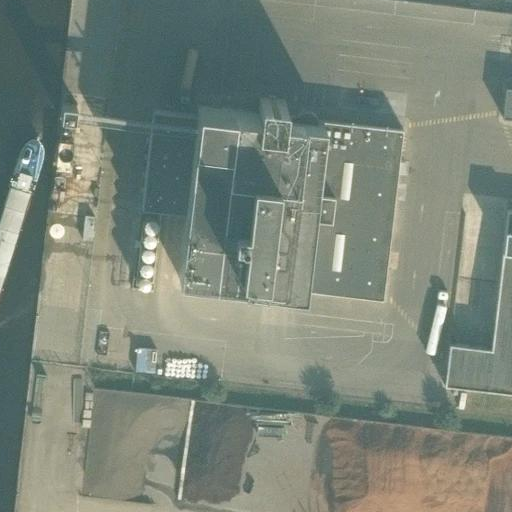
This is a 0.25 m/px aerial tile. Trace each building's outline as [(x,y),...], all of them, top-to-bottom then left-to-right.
[(505,87),(502,117),(511,118),(511,83),(510,83),(509,84),(506,87),(505,87)] [(402,130),(316,120),(316,117),(315,114),(313,112),(311,110),(309,108),(306,107),(303,106),(300,106),(297,107),(294,108),(292,109),(290,111),(283,111),(284,100),(259,97),(257,113),(233,110),(197,106),(196,114),(195,114),(183,211),(184,211),(177,275),(213,279),(382,299),(402,130)] [(77,108),(78,105),(62,104),(60,122),(75,124),(76,121),(77,108)] [(183,211),(195,114),(152,109),(151,117),(150,129),(141,207),(183,212),(183,211)] [(511,210),(506,210),(504,230),(490,348),(448,343),(444,386),(511,393),(511,210)] [(204,507),(216,400),(94,387),(92,412),(114,414),(113,425),(90,423),(82,494),(204,507)]
